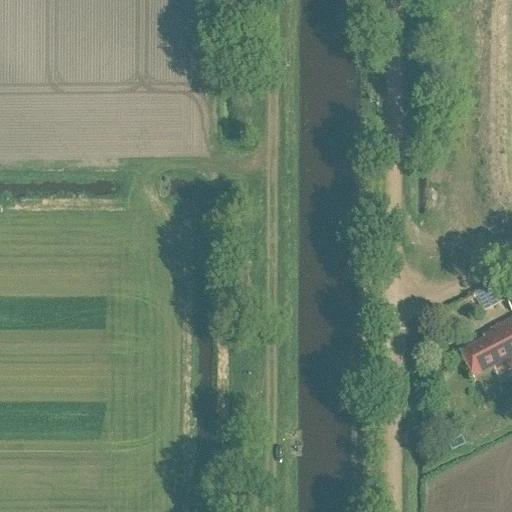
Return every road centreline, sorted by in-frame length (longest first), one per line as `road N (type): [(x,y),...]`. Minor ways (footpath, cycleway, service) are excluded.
road 1 (track): [(276,0),(276,511)]
road 2 (track): [(391,341),(390,511)]
